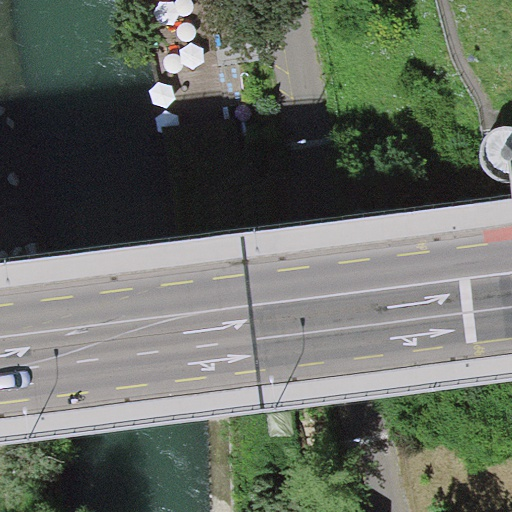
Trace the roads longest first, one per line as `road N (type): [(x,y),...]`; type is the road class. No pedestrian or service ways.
road 1 (residential): [(291,0),(308,119),(392,511)]
road 2 (secondary): [(0,341),(511,272)]
